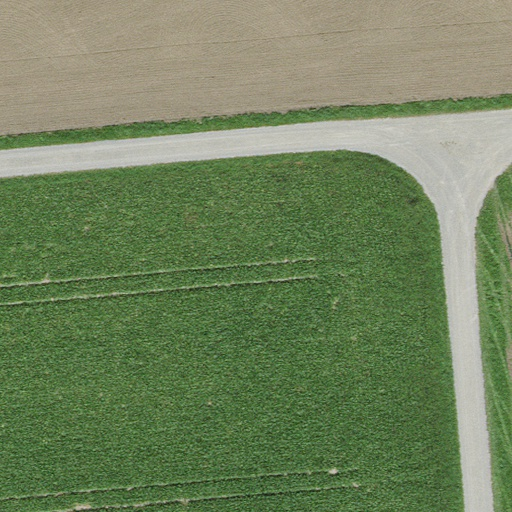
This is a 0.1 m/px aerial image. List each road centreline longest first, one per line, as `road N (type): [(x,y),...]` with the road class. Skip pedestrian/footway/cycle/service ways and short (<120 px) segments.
road 1 (track): [(451,141),(0,177)]
road 2 (unclassified): [(511,136),(451,141),(480,511)]
